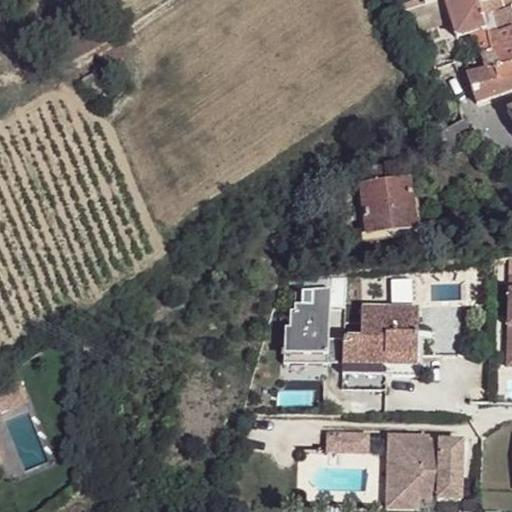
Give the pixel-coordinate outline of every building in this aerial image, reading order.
[(446,9),(442,0),(441,0),(421,7),(402,13),(412,26),(446,9)] [(467,36),(485,30),(478,6),(492,0),(491,0),(442,0),(446,9),(454,39),(467,36)] [(400,8),(402,13),(421,7),(419,1),(400,8)] [(468,88),(475,106),(511,92),(511,29),(496,34),(499,47),(502,67),(492,70),(484,71),(465,76),(468,88)] [(467,36),(474,57),(480,54),(488,51),(489,51),(485,30),(467,36)] [(492,70),(502,67),(499,47),(489,51),(488,51),(489,57),(492,70)] [(488,51),(480,54),(484,71),(492,70),(489,57),(488,51)] [(81,86),(97,76),(92,66),(75,75),(81,86)] [(471,136),(461,121),(459,122),(446,130),(439,117),(434,112),(421,119),(440,154),(471,136)] [(413,160),(384,164),(385,172),(386,181),(409,178),(415,176),(413,160)] [(368,173),(370,183),(386,181),(385,172),(368,173)] [(370,183),(359,184),(359,195),(360,201),(363,230),(386,226),(387,236),(415,233),(411,196),(410,188),(409,178),(386,181),(370,183)] [(346,221),(358,220),(356,207),(352,207),(351,205),(343,206),(346,221)] [(324,368),(324,343),(324,336),(311,329),(311,317),(325,311),(325,293),(289,293),(289,313),(285,313),(284,329),(280,329),(280,368),(324,368)] [(324,336),(325,311),(311,317),(311,329),(324,336)] [(417,358),(417,315),(360,314),(360,343),(339,343),(339,368),(380,369),(380,380),(421,381),(421,358),(417,358)] [(339,368),(339,343),(324,343),(324,368),(339,368)] [(380,380),(380,369),(339,368),(339,379),(380,380)] [(374,434),(331,432),(330,452),(374,454),(374,434)] [(433,448),(433,441),(434,437),(393,436),(390,510),(423,511),(423,500),(397,499),(399,447),(433,448)] [(399,447),(397,499),(423,500),(424,492),(442,493),(442,501),(465,501),(466,442),(433,441),(433,448),(399,447)] [(424,492),(423,500),(442,501),(442,493),(424,492)]
